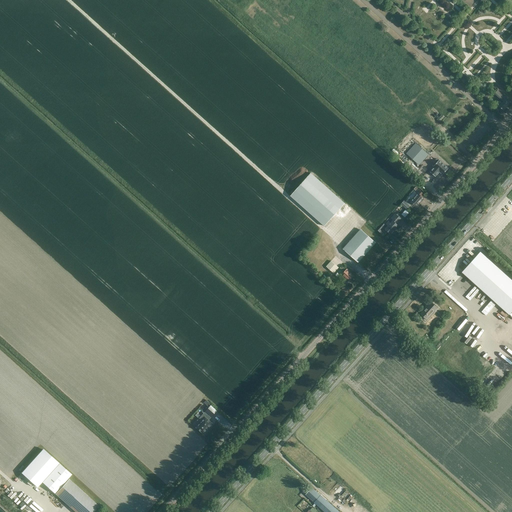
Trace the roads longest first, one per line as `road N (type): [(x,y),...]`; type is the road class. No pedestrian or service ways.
road 1 (tertiary): [(165,511),(511,124)]
road 2 (secondary): [(213,511),(511,178)]
